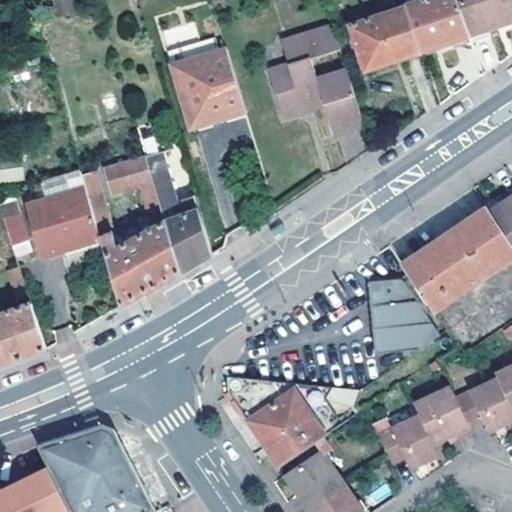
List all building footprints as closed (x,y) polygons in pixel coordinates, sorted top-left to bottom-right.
[(72,0),(54,0),(57,14),(75,11),(72,0)] [(408,8),(423,53),(469,37),(456,0),(425,0),(407,6),(408,8)] [(511,0),(456,0),(469,37),(473,47),(492,40),(489,30),(511,21),(511,0)] [(423,53),(408,8),(351,27),(366,72),(423,53)] [(315,65),(343,56),(336,32),(284,49),(291,72),(271,79),(286,123),(326,111),(335,139),(366,128),(350,78),(322,87),(315,65)] [(191,126),(245,110),(225,48),(173,64),(191,126)] [(195,194),(176,200),(156,130),(141,134),(146,153),(182,272),(196,265),(214,255),(195,194)] [(101,238),(102,245),(120,305),(138,296),(151,289),(182,272),(146,153),(106,175),(113,202),(143,193),(151,220),(155,218),(159,235),(120,256),(97,179),(85,186),(101,238)] [(0,167),(0,182),(24,180),(23,165),(0,167)] [(101,238),(85,186),(81,171),(36,184),(41,201),(24,206),(39,256),(63,249),(101,238)] [(511,198),(496,209),(511,234),(511,192),(509,194),(511,198)] [(409,267),(437,310),(483,279),(480,275),(511,252),(511,234),(496,209),(493,205),(447,235),(449,240),(409,267)] [(405,262),(409,267),(449,240),(447,235),(405,262)] [(11,238),(1,241),(19,297),(29,294),(11,238)] [(101,238),(63,249),(65,255),(102,245),(101,238)] [(511,252),(480,275),(483,279),(511,259),(511,252)] [(380,354),(420,351),(444,335),(407,280),(373,283),(380,354)] [(0,311),(0,365),(12,361),(24,356),(35,352),(47,348),(31,300),(0,311)] [(294,458),(329,435),(339,429),(315,395),(313,396),(305,385),(300,388),(289,371),(243,365),(243,383),(294,458)] [(511,399),(511,368),(500,374),(502,380),(511,399)] [(460,399),(472,425),(487,419),(491,428),(511,418),(511,399),(502,380),(460,399)] [(423,417),(435,440),(450,434),(458,430),(472,425),(460,399),(455,388),(417,405),(423,417)] [(408,453),(413,466),(441,453),(435,440),(423,417),(381,436),(388,452),(393,461),(408,453)] [(54,439),(42,444),(54,466),(77,511),(148,511),(157,508),(167,503),(125,424),(109,421),(81,430),(54,439)] [(458,430),(461,438),(475,431),(472,425),(458,430)] [(298,465),(320,498),(357,474),(337,445),(347,438),(340,428),(339,429),(330,435),(334,440),(331,442),(298,465)] [(458,430),(450,434),(453,441),(461,438),(458,430)] [(17,485),(0,493),(0,511),(77,511),(54,466),(17,485)] [(329,511),(371,511),(378,507),(357,474),(320,498),(329,511)]
